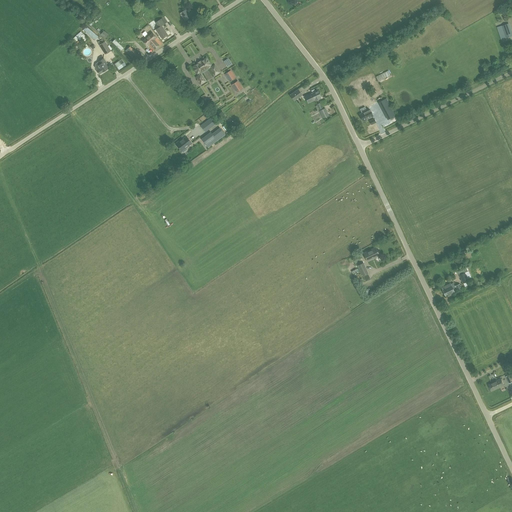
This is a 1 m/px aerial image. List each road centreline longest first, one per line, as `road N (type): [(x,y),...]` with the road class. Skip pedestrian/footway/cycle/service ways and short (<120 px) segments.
road 1 (unclassified): [(511,469),(359,147)]
road 2 (unclassified): [(0,152),(240,0)]
road 3 (unclassified): [(359,147),(327,82),(264,0)]
road 4 (unclassified): [(359,147),(511,72)]
